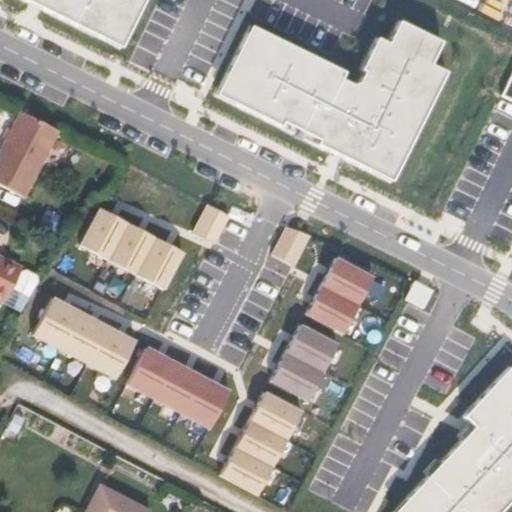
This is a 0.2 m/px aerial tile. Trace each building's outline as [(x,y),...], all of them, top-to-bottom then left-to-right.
[(16,0),(27,5),(33,7),(38,10),(120,49),(144,0),(16,0)] [(215,94),(214,96),(331,153),(338,157),(344,160),(390,183),(444,73),(428,65),(439,42),(398,22),(386,43),(376,39),(359,71),(363,73),(358,83),(350,86),(339,80),(343,73),(248,26),(215,94)] [(511,72),(502,95),(511,100),(511,72)] [(62,132),(27,114),(0,166),(0,184),(28,199),(62,132)] [(192,233),(215,244),(230,217),(207,204),(192,233)] [(79,246),(162,289),(181,253),(166,245),(140,231),(111,216),(99,210),(79,246)] [(270,254),(294,266),(310,235),(286,223),(270,254)] [(0,301),(4,304),(19,311),(40,277),(22,268),(1,258),(0,260),(0,301)] [(305,315),(342,334),(371,278),(334,258),(327,272),(311,302),(305,315)] [(32,335),(116,380),(136,342),(120,334),(93,320),(64,305),(52,298),(32,335)] [(269,382),(306,401),(336,346),(299,326),(292,339),(276,368),(269,382)] [(160,355),(147,348),(127,386),(207,430),(227,392),(211,383),(185,369),(160,355)] [(511,370),(508,367),(461,417),(473,427),(468,432),(394,511),(498,511),(511,497),(511,370)] [(218,474),(257,495),(300,413),(262,393),(254,407),(240,433),(226,459),(218,474)] [(15,415),(7,430),(16,434),(24,420),(15,415)] [(7,430),(4,437),(13,441),(16,434),(7,430)] [(149,511),(99,486),(84,511),(149,511)]
